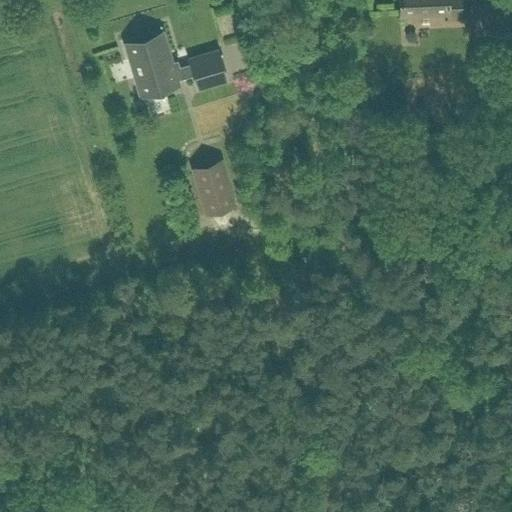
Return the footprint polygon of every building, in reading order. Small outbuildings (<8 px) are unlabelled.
[(399,0),(400,13),(447,11),(447,18),(461,17),(460,0),(399,0)] [(226,79),(224,74),(219,55),(221,54),(221,52),(218,53),(217,48),(188,57),(189,62),(173,67),(160,24),(159,25),(161,31),(126,41),(122,42),(123,44),(125,44),(128,54),(126,54),(128,62),(130,61),(134,74),(132,75),(134,82),(136,81),(139,92),(137,92),(138,95),(142,93),(143,98),(165,91),(163,87),(173,84),(178,83),(177,79),(193,74),(195,83),(196,82),(197,87),(226,79)] [(228,35),(234,53),(244,51),(238,32),(228,35)] [(221,158),(191,168),(204,212),(235,202),(221,158)] [(220,232),(224,242),(247,234),(244,224),(220,232)]
